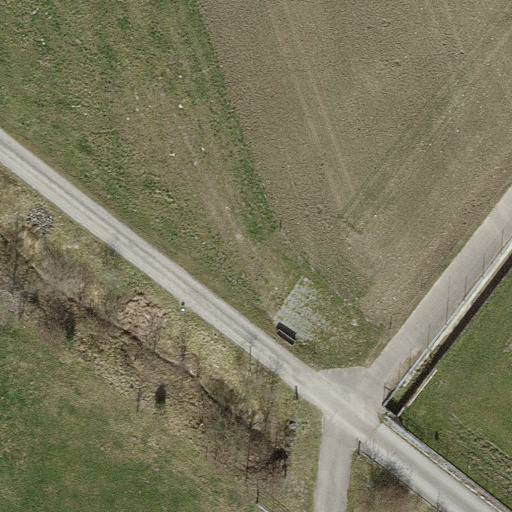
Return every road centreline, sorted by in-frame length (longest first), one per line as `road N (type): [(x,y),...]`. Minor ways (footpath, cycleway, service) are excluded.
road 1 (track): [(481,511),(0,142)]
road 2 (track): [(511,225),(335,448),(328,511)]
